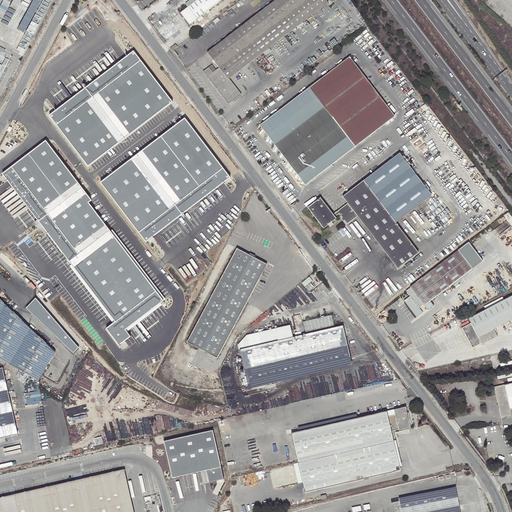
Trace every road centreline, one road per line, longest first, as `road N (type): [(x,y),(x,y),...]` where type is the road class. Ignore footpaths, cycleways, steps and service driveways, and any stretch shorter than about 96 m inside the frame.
road 1 (unclassified): [(120,0),(485,477),(502,511)]
road 2 (motorway): [(390,0),(511,159)]
road 3 (track): [(71,447),(225,416)]
road 4 (motorway): [(511,118),(421,0)]
road 5 (unclassified): [(67,0),(0,127)]
